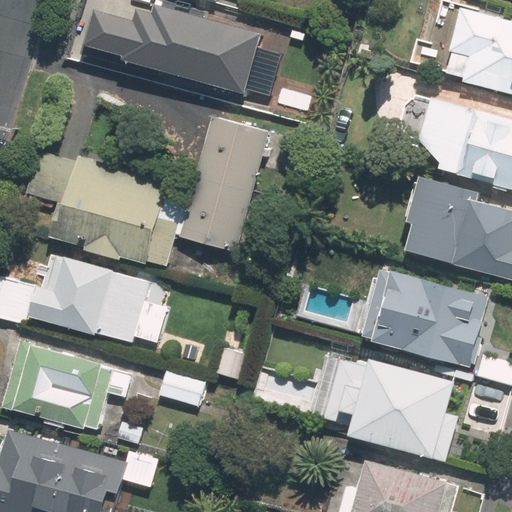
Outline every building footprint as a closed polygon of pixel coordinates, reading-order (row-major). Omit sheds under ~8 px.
[(91,6),(81,44),(254,89),(269,32),(157,3),(152,21),(91,6)] [(511,90),(511,16),(471,5),(459,50),(478,55),(475,65),(471,80),(511,90)] [(511,115),(441,96),(424,160),(511,183),(511,115)] [(277,130),(221,115),(188,233),(244,248),(277,130)] [(155,259),(173,263),(189,203),(172,198),(177,178),(89,154),(75,202),(70,200),(60,235),(66,236),(95,244),(93,250),(129,260),(130,254),(154,261),(155,259)] [(511,205),(490,199),(493,190),(432,173),(419,221),(425,223),(417,250),(467,264),(511,276),(511,205)] [(65,254),(56,284),(49,282),(40,314),(103,332),(104,330),(138,340),(140,334),(163,341),(174,306),(150,300),(156,281),(121,271),(122,268),(74,255),(73,257),(65,254)] [(387,338),(437,351),(435,360),(449,364),(452,355),(481,363),(500,291),(407,266),(406,270),(394,266),(376,332),(388,336),(387,338)] [(41,285),(8,276),(0,304),(0,316),(31,324),(41,285)] [(359,296),(312,282),(303,313),(350,327),(359,296)] [(138,373),(121,369),(109,365),(110,362),(28,339),(10,404),(92,427),(92,425),(104,428),(115,391),(132,396),(138,373)] [(256,352),(231,345),(223,372),(249,379),(256,352)] [(463,379),(384,355),(380,367),(350,358),(332,417),(362,426),(360,433),(440,456),(452,460),(466,415),(453,412),(463,379)] [(511,383),(511,362),(486,356),(481,376),(511,383)] [(213,382),(172,371),(165,396),(205,407),(213,382)] [(148,427),(126,420),(121,437),(143,443),(148,427)] [(19,427),(10,457),(9,461),(0,458),(0,511),(3,511),(121,511),(113,510),(120,488),(126,490),(134,460),(19,427)] [(456,511),(464,485),(455,482),(456,480),(378,456),(369,487),(358,484),(348,511),(456,511)]
